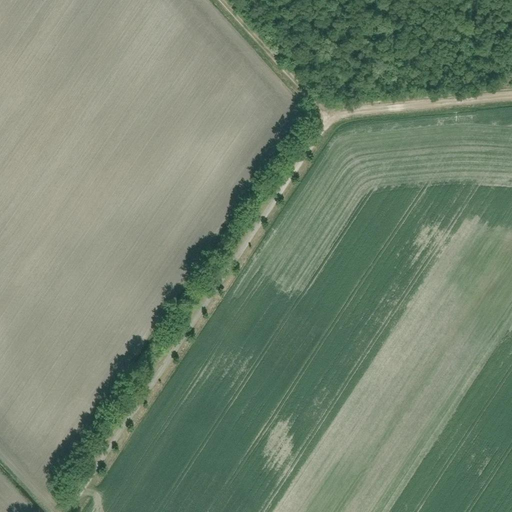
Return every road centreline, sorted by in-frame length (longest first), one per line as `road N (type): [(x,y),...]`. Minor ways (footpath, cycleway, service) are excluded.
road 1 (track): [(276,199),(319,132),(341,113),(511,95)]
road 2 (track): [(222,0),(329,119)]
